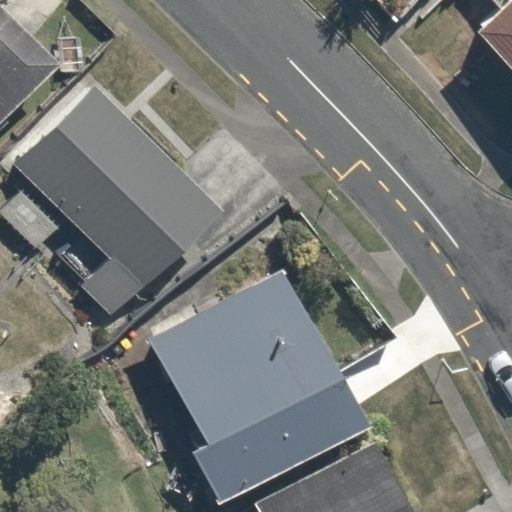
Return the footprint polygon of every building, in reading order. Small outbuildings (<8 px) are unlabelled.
[(0,0),(0,121),(61,61),(0,0)] [(511,0),(510,0),(473,38),(511,77),(511,0)] [(72,287),(113,325),(225,203),(91,80),(9,169),(102,254),(72,287)] [(186,450),(215,507),(367,430),(283,263),(146,332),(201,442),(186,450)] [(410,511),(372,437),(223,511),(410,511)]
